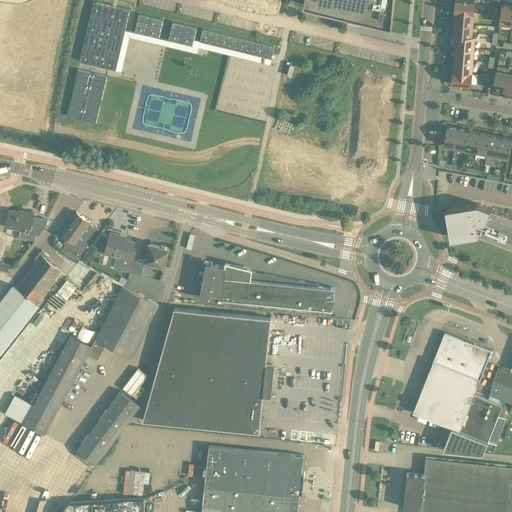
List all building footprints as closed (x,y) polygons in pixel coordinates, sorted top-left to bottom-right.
[(230,0),(277,9),(278,0),(230,0)] [(303,0),(303,5),(391,26),(393,0),(303,0)] [(455,0),(454,11),(473,12),(474,0),(455,0)] [(119,69),(131,8),(96,1),(84,62),(119,69)] [(511,22),(511,5),(502,4),(499,23),(511,24),(511,22)] [(472,24),(473,12),(454,11),(453,23),(472,24)] [(453,23),(452,34),(452,35),(455,35),(471,36),(472,24),(453,23)] [(220,33),(202,29),(200,41),(217,45),(220,33)] [(238,37),(220,33),(217,45),(235,49),(238,37)] [(454,47),(473,48),(474,36),(471,36),(455,35),(454,47)] [(256,42),(238,37),(235,49),(253,54),(256,42)] [(274,46),(256,42),(253,54),(271,58),(274,46)] [(473,48),(454,47),(453,59),(470,60),(472,60),(473,48)] [(472,60),(470,60),(453,59),(452,71),(471,72),(472,60)] [(505,91),(509,67),(497,65),(493,88),(505,91)] [(67,115),(99,122),(109,75),(84,70),(79,93),(72,92),(67,115)] [(471,72),(452,71),(451,83),(470,85),(471,72)] [(2,117),(31,122),(34,104),(5,99),(2,117)] [(454,147),(458,128),(447,126),(443,145),(454,147)] [(465,149),(469,130),(458,128),(454,147),(465,149)] [(475,153),(479,132),(469,130),(465,149),(475,151),(475,153)] [(490,134),(479,132),(475,153),(486,155),(490,134)] [(490,134),(486,155),(485,158),(497,160),(497,157),(501,136),(490,134)] [(501,136),(497,157),(508,159),(511,138),(501,136)] [(511,215),(476,202),(445,208),(450,238),(477,234),(511,246),(511,215)] [(9,209),(6,226),(21,230),(19,236),(35,239),(36,234),(38,234),(48,218),(34,215),(34,212),(19,209),(18,211),(9,209)] [(92,228),(87,227),(90,222),(76,212),(61,233),(67,237),(64,243),(71,248),(81,255),(99,228),(94,227),(92,228)] [(110,232),(104,253),(117,256),(114,267),(126,270),(130,256),(134,241),(119,237),(120,235),(110,232)] [(144,260),(143,265),(144,265),(153,267),(154,263),(163,266),(168,248),(149,243),(144,260)] [(81,256),(65,244),(61,249),(77,261),(81,256)] [(98,247),(93,244),(89,249),(94,252),(98,247)] [(14,286),(0,303),(0,350),(0,351),(36,305),(34,303),(61,270),(47,259),(49,256),(45,252),(41,249),(34,258),(37,260),(15,288),(14,286)] [(130,256),(126,270),(133,272),(137,258),(130,256)] [(137,258),(133,272),(141,274),(143,265),(144,260),(137,258)] [(0,268),(11,271),(13,264),(0,260),(0,268)] [(332,312),(335,288),(318,286),(318,284),(251,271),(251,267),(226,261),(225,266),(206,262),(199,298),(222,300),(222,301),(332,312)] [(66,280),(57,291),(67,299),(76,287),(66,280)] [(92,345),(87,354),(98,360),(106,343),(131,357),(159,304),(136,292),(123,285),(96,338),(92,345)] [(174,308),(143,419),(259,431),(263,397),(270,318),(174,308)] [(445,332),(413,412),(452,427),(444,448),(483,452),(488,440),(496,443),(506,418),(498,414),(502,404),(474,393),(491,350),(445,332)] [(23,421),(23,422),(45,433),(78,372),(83,363),(87,354),(92,345),(82,340),(70,334),(30,408),(23,421)] [(511,371),(498,366),(491,385),(493,385),(489,395),(511,403),(511,404),(509,412),(511,412),(511,371)] [(123,387),(137,398),(144,389),(139,385),(147,375),(138,367),(123,387)] [(72,452),(92,467),(124,424),(139,404),(119,389),(72,452)] [(302,493),(302,492),(303,481),(304,472),(302,472),(303,455),(209,445),(206,472),(201,511),(297,511),(299,493),(302,493)] [(403,507),(412,508),(411,511),(511,511),(511,465),(426,457),(424,474),(407,472),(403,507)]
